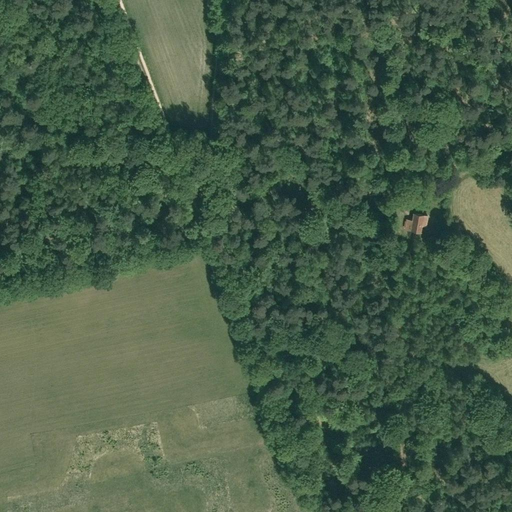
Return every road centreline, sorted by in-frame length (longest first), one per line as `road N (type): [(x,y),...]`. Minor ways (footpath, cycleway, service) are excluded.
road 1 (track): [(307,511),(199,231)]
road 2 (track): [(199,231),(112,0)]
road 3 (track): [(224,0),(199,231)]
